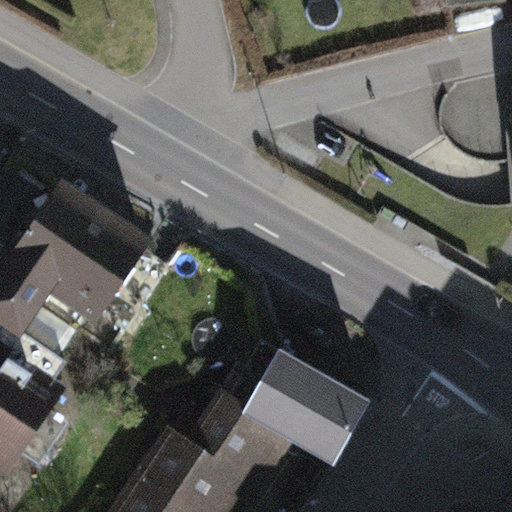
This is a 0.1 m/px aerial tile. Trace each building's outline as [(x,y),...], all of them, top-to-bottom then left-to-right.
[(449,0),(453,16),(511,5),(510,0),(449,0)] [(0,267),(87,321),(145,226),(54,171),(0,258),(0,267)] [(0,470),(11,477),(69,382),(0,340),(0,470)] [(256,346),(216,408),(285,452),(324,477),(364,415),(256,346)] [(192,445),(169,430),(114,511),(244,511),(285,452),(216,408),(192,445)]
